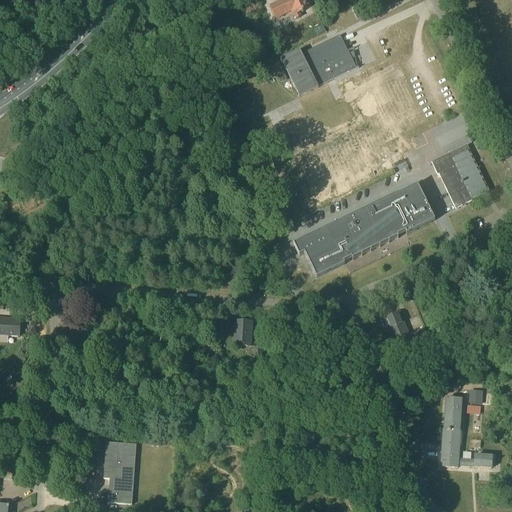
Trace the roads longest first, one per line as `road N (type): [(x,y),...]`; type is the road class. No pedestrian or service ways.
road 1 (residential): [(347,296),(274,301),(55,286)]
road 2 (unclassified): [(230,0),(71,99),(26,151),(0,167)]
road 3 (residential): [(430,511),(347,296)]
road 4 (residential): [(41,511),(55,286)]
road 5 (residential): [(511,217),(347,296)]
road 6 (residential): [(511,158),(433,0)]
road 7 (track): [(155,140),(231,0)]
road 8 (primary): [(116,0),(69,50),(0,103)]
